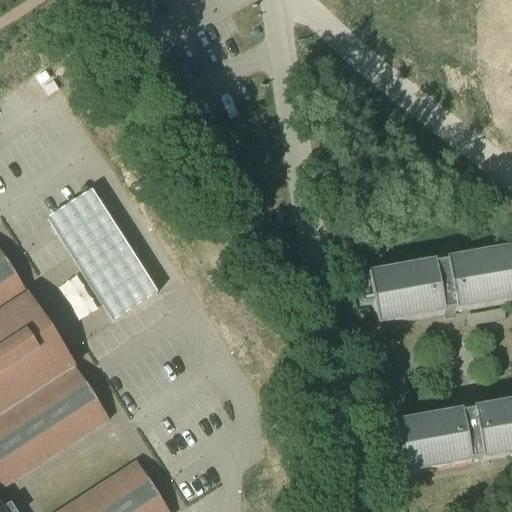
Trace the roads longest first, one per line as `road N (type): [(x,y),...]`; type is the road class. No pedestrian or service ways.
road 1 (tertiary): [(275,0),(331,385)]
road 2 (unclassified): [(511,184),(305,0)]
road 3 (unclassified): [(331,385),(459,363)]
road 4 (tertiary): [(331,385),(352,511)]
